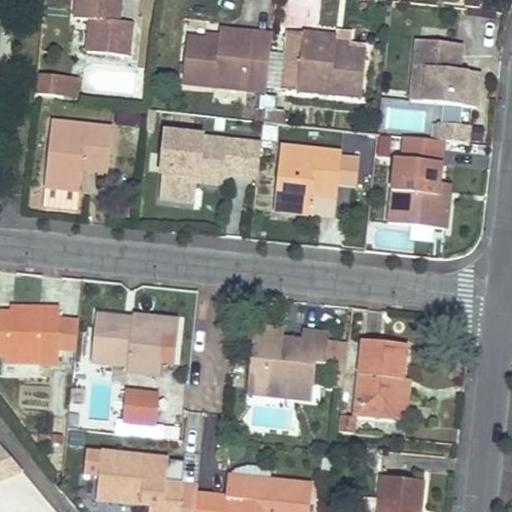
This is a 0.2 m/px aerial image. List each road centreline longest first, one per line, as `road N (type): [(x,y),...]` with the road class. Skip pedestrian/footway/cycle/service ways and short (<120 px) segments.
road 1 (residential): [(0,244),(502,299)]
road 2 (residential): [(502,299),(478,511)]
road 3 (unknown): [(238,269),(226,395)]
